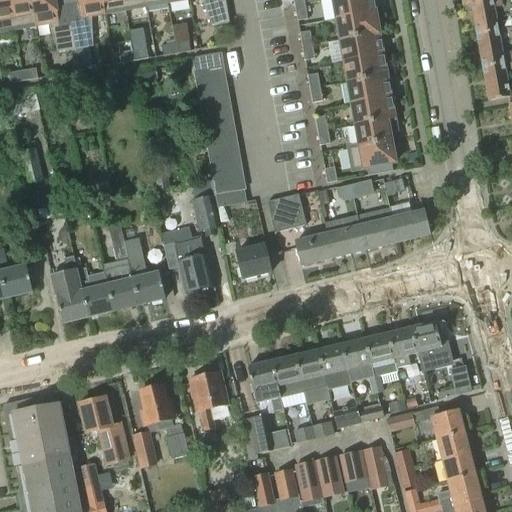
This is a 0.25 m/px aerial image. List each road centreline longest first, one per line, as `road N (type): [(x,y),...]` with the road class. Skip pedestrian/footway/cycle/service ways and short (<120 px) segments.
road 1 (residential): [(0,384),(479,270)]
road 2 (residential): [(428,0),(479,270)]
road 3 (residential): [(271,185),(239,0)]
road 4 (residential): [(511,407),(479,270)]
